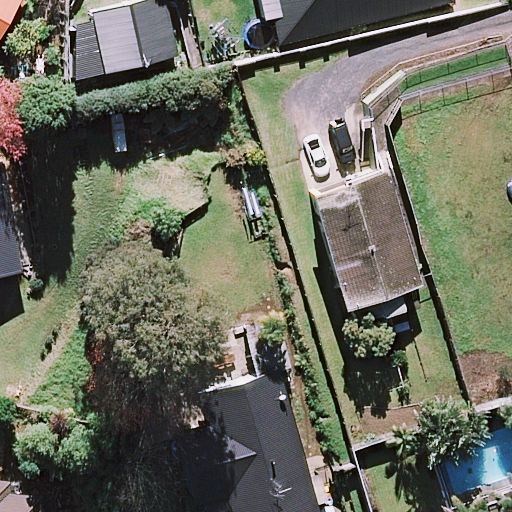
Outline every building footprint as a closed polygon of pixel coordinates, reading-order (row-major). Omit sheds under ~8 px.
[(0,0),(0,32),(18,0),(0,0)] [(176,57),(163,0),(140,0),(89,11),(102,73),(176,57)] [(259,0),(270,46),(454,3),(453,0),(259,0)] [(416,285),(381,169),(308,190),(349,325),(399,310),(394,292),(416,285)] [(288,368),(275,322),(192,345),(209,408),(228,403),(236,431),(178,448),(194,504),(226,495),(230,511),(316,511),(278,371),(288,368)] [(37,511),(40,492),(9,489),(10,477),(0,476),(0,511),(37,511)]
